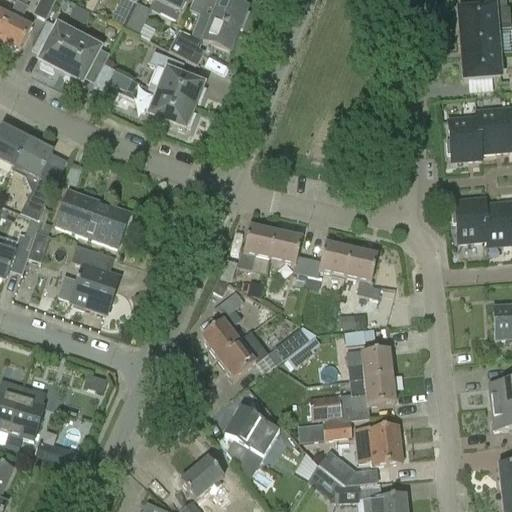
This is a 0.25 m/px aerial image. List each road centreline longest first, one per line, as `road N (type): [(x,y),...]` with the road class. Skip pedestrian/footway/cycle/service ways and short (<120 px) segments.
road 1 (residential): [(452,511),(432,278),(409,226)]
road 2 (residential): [(233,190),(84,142),(0,96)]
road 3 (residential): [(409,226),(404,0)]
road 4 (tertiary): [(233,190),(311,4)]
road 5 (tertiary): [(150,373),(233,190)]
road 6 (residential): [(409,226),(233,190)]
road 7 (residential): [(150,373),(0,322)]
road 8 (tertiary): [(85,511),(150,373)]
